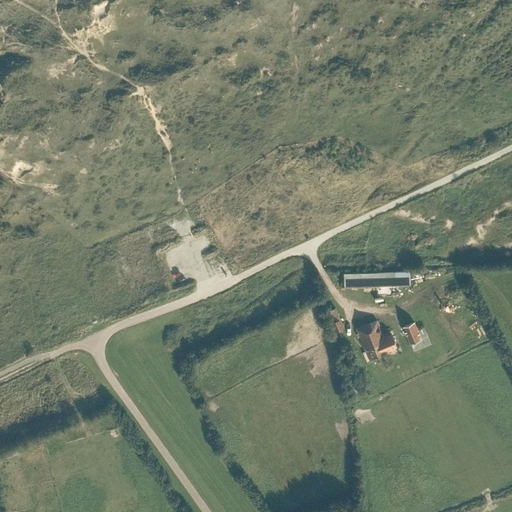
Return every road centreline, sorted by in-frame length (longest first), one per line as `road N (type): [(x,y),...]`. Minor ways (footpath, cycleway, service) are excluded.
road 1 (unclassified): [(94,341),(327,235)]
road 2 (unclassified): [(206,511),(94,341)]
